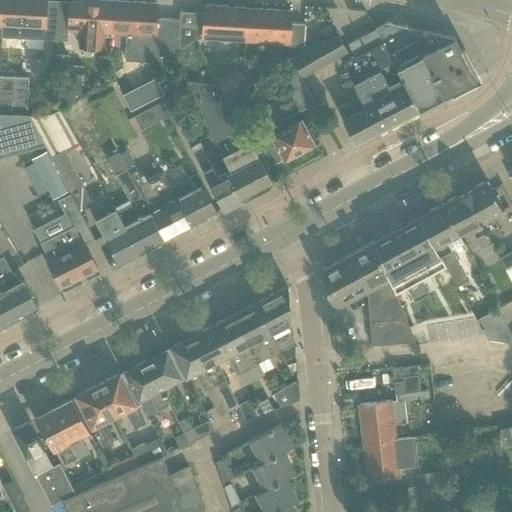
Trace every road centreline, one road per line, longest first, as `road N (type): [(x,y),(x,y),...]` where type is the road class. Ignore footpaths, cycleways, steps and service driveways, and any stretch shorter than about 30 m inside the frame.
road 1 (secondary): [(0,381),(298,228)]
road 2 (residential): [(333,511),(298,228)]
road 3 (secondary): [(298,228),(458,144)]
